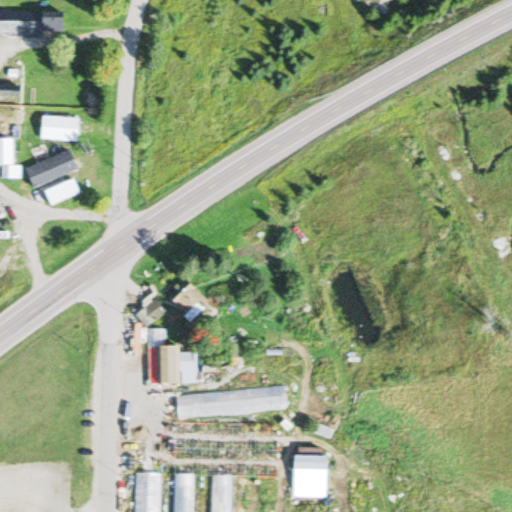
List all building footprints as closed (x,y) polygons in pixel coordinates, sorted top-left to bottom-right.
[(0,38),(70,37),(70,15),(0,15),(0,38)] [(80,119),(39,119),(39,143),(80,143),(80,119)] [(0,180),(14,181),(14,141),(0,140),(0,180)] [(27,180),(22,182),(27,195),(76,175),(66,152),(23,170),(27,180)] [(50,209),(82,197),(77,184),(45,196),(50,209)] [(175,309),(189,318),(192,314),(199,318),(210,300),(188,287),(175,309)] [(163,348),(162,333),(150,334),(150,349),(163,348)] [(181,384),(198,384),(198,356),(181,356),(181,384)] [(174,397),(175,418),(289,409),(287,389),(174,397)] [(332,471),(332,460),(299,460),(299,471),(332,471)] [(132,511),(156,511),(157,475),(133,475),(132,511)] [(190,511),(191,476),(172,475),(171,511),(190,511)] [(227,511),(228,503),(209,503),(209,511),(227,511)]
